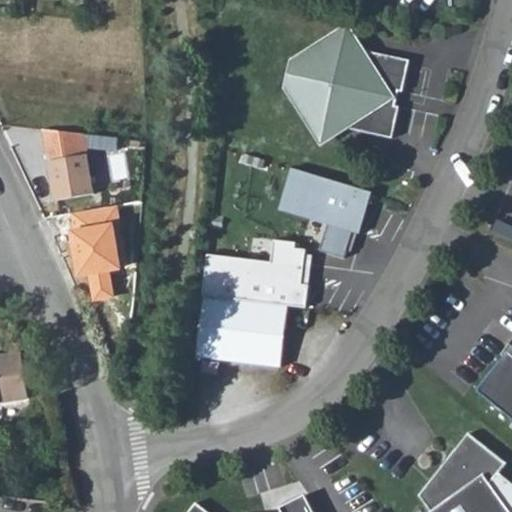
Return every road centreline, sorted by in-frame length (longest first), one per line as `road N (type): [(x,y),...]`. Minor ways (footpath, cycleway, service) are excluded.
road 1 (residential): [(510,0),(484,90),(430,214),(341,373),(306,405),(265,425),(99,460)]
road 2 (tertiary): [(35,236),(75,337),(99,460)]
